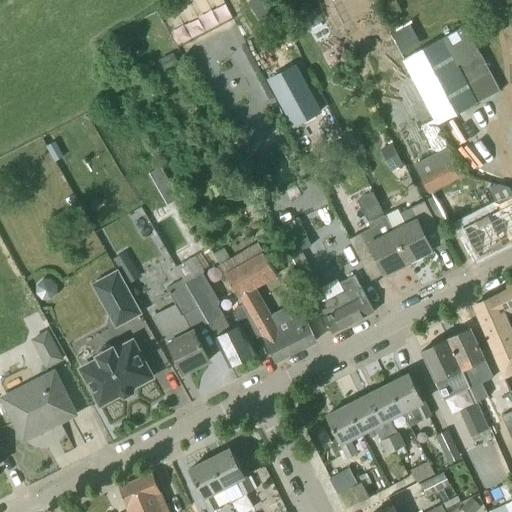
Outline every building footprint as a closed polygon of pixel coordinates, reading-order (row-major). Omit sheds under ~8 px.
[(250,0),(251,1),(261,19),(263,22),(276,15),(267,0),(250,0)] [(444,38),(403,60),(438,125),(500,92),(480,53),(477,55),(465,34),(447,44),(444,38)] [(267,79),(293,127),(322,112),(296,63),(267,79)] [(393,142),(380,149),(392,171),(405,164),(393,142)] [(449,148),(415,166),(429,193),(464,174),(449,148)] [(162,168),(150,173),(169,206),(179,201),(162,168)] [(491,189),(501,209),(465,228),(480,257),(511,241),(511,190),(511,189),(499,185),(491,189)] [(79,206),(73,196),(66,200),(72,210),(79,206)] [(406,224),(394,231),(409,261),(433,249),(423,230),(437,223),(425,201),(400,213),(406,224)] [(409,261),(394,231),(386,215),(370,223),(372,228),(351,238),(362,260),(375,254),(385,274),(409,261)] [(328,299),(322,286),(304,251),(312,247),(299,218),(279,229),(333,333),(375,312),(356,275),(341,283),(345,290),(328,299)] [(225,272),(245,305),(256,325),(262,336),(263,335),(276,361),(316,341),(303,313),(292,319),(286,307),(270,315),(256,286),(277,274),(264,251),(225,272)] [(127,252),(114,260),(129,286),(142,278),(127,252)] [(121,273),(99,285),(119,325),(142,314),(121,273)] [(202,275),(186,284),(199,306),(209,322),(230,366),(256,354),(250,342),(262,336),(256,325),(245,305),(236,310),(234,318),(238,326),(231,330),(224,315),(202,275)] [(199,306),(186,284),(184,279),(167,288),(176,305),(155,315),(160,325),(185,373),(210,360),(185,313),(199,306)] [(511,328),(507,319),(496,296),(475,305),(507,374),(511,371),(511,328)] [(446,340),(469,388),(473,395),(480,391),(477,385),(492,378),(484,361),(486,360),(471,328),(446,340)] [(469,388),(446,340),(422,352),(445,400),(469,388)] [(82,369),(101,405),(120,395),(125,399),(133,394),(134,388),(153,379),(135,342),(116,352),(115,348),(111,346),(108,346),(101,349),(99,352),(99,356),(101,359),(82,369)] [(76,414),(55,372),(3,398),(24,440),(76,414)] [(389,384),(404,412),(411,427),(432,416),(410,373),(389,384)] [(368,395),(390,436),(396,450),(404,446),(405,445),(392,418),(404,412),(389,384),(368,395)] [(348,405),(362,433),(375,427),(388,454),(396,450),(390,436),(368,395),(348,405)] [(473,438),(490,430),(478,404),(461,411),(473,438)] [(350,440),(362,433),(348,405),(327,416),(341,444),(348,458),(357,454),(350,440)] [(511,441),(511,411),(501,416),(511,441)] [(462,460),(447,431),(434,438),(449,467),(462,460)] [(408,453),(404,446),(396,450),(400,456),(406,453),(408,453)] [(231,448),(210,459),(232,502),(253,491),(231,448)] [(211,511),(232,502),(210,459),(189,470),(210,511),(211,511)] [(429,462),(410,471),(417,484),(436,475),(429,462)] [(332,482),(338,494),(358,483),(352,472),(332,482)] [(120,487),(130,511),(162,511),(161,507),(166,505),(161,492),(153,473),(120,487)] [(427,497),(451,486),(445,474),(421,486),(427,497)] [(362,482),(353,487),(361,503),(370,498),(362,482)] [(475,511),(481,507),(473,498),(461,508),(464,511),(475,511)]
